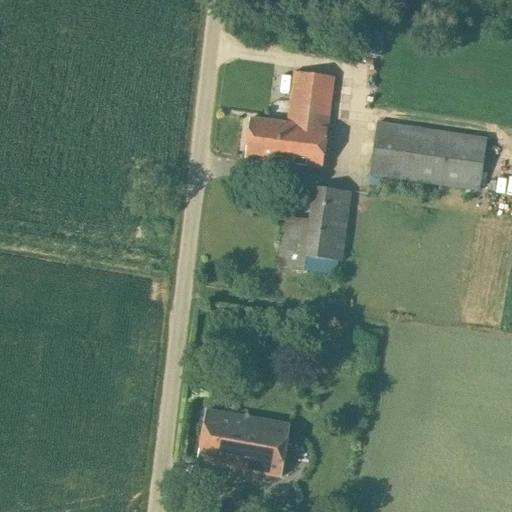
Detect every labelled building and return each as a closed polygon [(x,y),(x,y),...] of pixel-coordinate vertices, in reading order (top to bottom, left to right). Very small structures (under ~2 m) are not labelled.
[(292,72),(285,124),(250,119),(244,159),(321,169),(327,129),(334,78),(292,72)] [(376,122),(368,176),(479,192),(487,138),(376,122)] [(331,276),(332,262),(342,263),(351,192),(312,188),(308,220),(282,217),(277,254),(278,254),(276,269),(331,276)] [(289,426),(205,411),(196,464),(280,478),(289,426)] [(231,511),(233,494),(215,493),(213,511),(231,511)]
